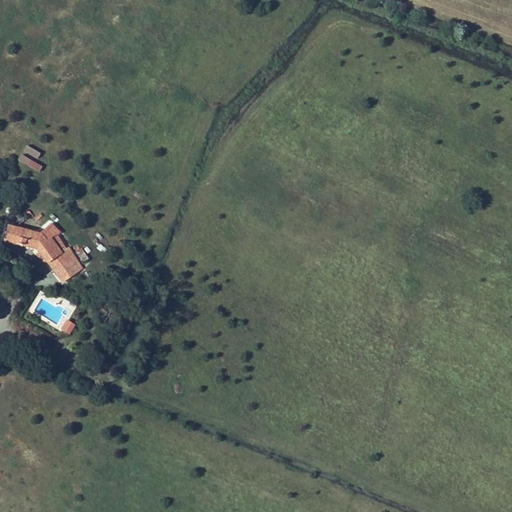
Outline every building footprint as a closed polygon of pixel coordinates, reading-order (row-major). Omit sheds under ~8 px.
[(27,145),(23,151),(37,159),(40,152),(27,145)] [(22,154),(18,160),(38,172),(42,166),(22,154)] [(49,223),(37,232),(8,226),(5,240),(39,246),(48,260),(63,281),(81,268),(66,247),(64,249),(54,236),(57,233),(49,223)] [(42,251),(38,254),(44,263),(48,260),(42,251)] [(62,329),(69,333),(74,324),(68,320),(62,329)]
